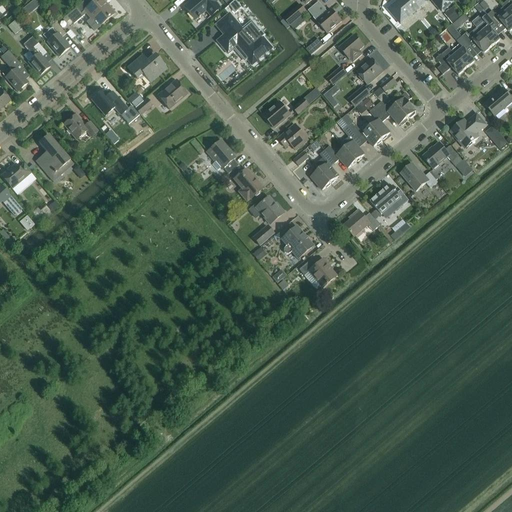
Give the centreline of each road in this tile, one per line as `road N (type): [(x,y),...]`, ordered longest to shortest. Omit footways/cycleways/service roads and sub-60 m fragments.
road 1 (residential): [(318,210),(301,204),(146,15)]
road 2 (residential): [(146,15),(0,139)]
road 3 (residential): [(318,210),(438,114)]
road 4 (residential): [(438,114),(362,17)]
